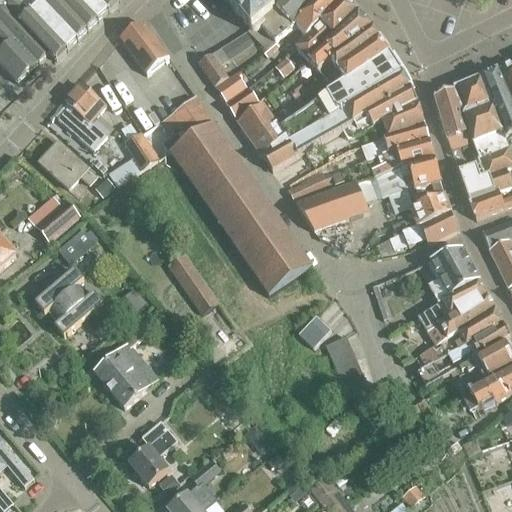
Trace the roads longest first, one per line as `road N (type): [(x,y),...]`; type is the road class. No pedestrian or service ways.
road 1 (residential): [(345,278),(328,269),(147,0)]
road 2 (residential): [(0,161),(147,0)]
road 3 (residential): [(427,58),(423,96),(469,233)]
road 4 (residential): [(403,411),(345,278)]
road 5 (residential): [(345,278),(361,280),(469,233)]
